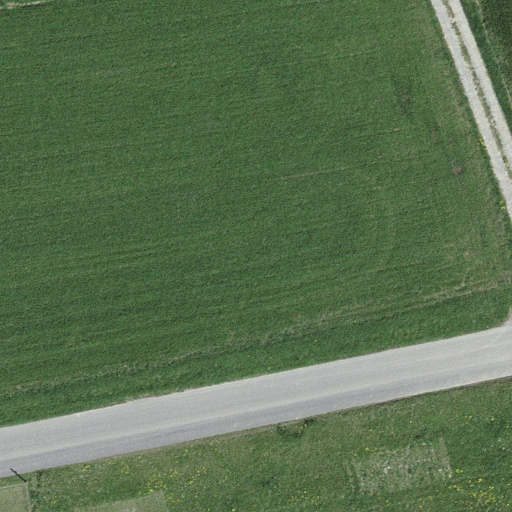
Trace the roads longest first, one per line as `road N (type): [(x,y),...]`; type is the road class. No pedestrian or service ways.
road 1 (unclassified): [(0,451),(511,349)]
road 2 (track): [(511,180),(446,0)]
